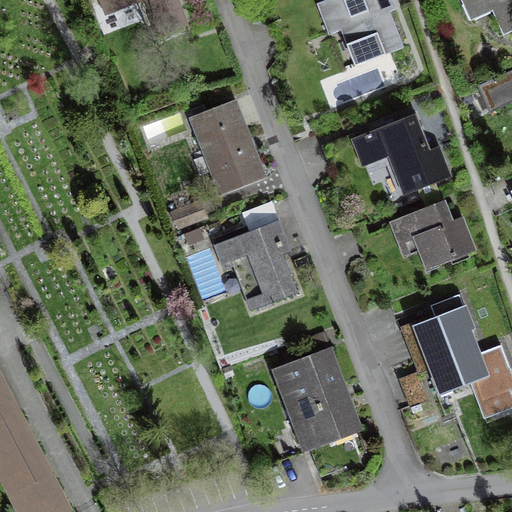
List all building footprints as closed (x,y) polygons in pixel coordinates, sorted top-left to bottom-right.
[(99,0),(106,19),(141,7),(156,46),(189,33),(176,0),(99,0)] [(326,0),(327,1),(315,6),(327,36),(340,31),(354,67),(403,48),(384,0),(326,0)] [(511,0),(460,0),(472,24),(494,14),(505,39),(511,35),(511,0)] [(511,86),(483,99),(492,119),(511,110),(511,86)] [(235,104),(187,123),(217,199),(265,181),(235,104)] [(416,115),(351,141),(364,175),(390,165),(403,196),(453,176),(440,143),(429,147),(416,115)] [(445,201),(389,222),(403,258),(419,252),(427,273),(478,253),(464,217),(453,221),(445,201)] [(199,203),(170,214),(176,231),(206,220),(199,203)] [(278,225),(215,249),(225,274),(234,270),(249,310),(296,293),(283,260),(291,256),(278,225)] [(465,308),(412,328),(438,396),(489,379),(465,308)] [(331,347),(270,366),(299,453),(359,432),(331,347)] [(0,374),(0,473),(20,511),(68,511),(71,510),(0,374)]
